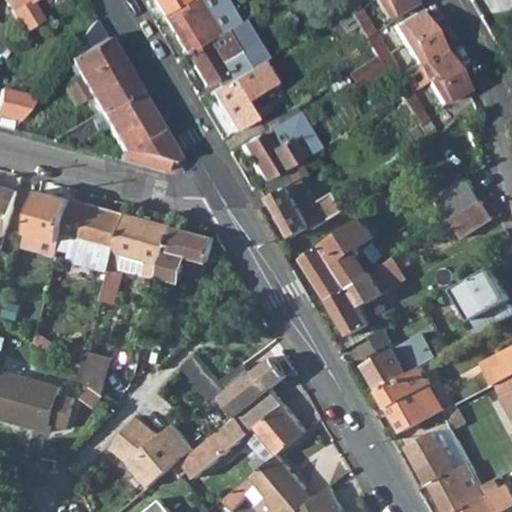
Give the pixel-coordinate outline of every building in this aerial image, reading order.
[(3,0),(23,31),(41,20),(31,2),(34,0),(3,0)] [(155,0),(164,15),(190,0),(155,0)] [(198,0),(184,9),(186,11),(168,21),(188,54),(230,29),(237,24),(238,24),(222,0),(198,0)] [(339,0),(364,40),(373,34),(352,0),(339,0)] [(372,0),(385,20),(410,5),(407,0),(372,0)] [(393,28),(440,105),(462,91),(415,14),(393,28)] [(230,29),(234,36),(242,32),(237,24),(230,29)] [(79,54),(106,38),(99,26),(87,32),(75,48),(79,54)] [(230,29),(188,54),(207,85),(226,75),(230,81),(249,69),(241,52),(239,52),(236,46),(239,44),(235,37),(234,36),(230,29)] [(382,69),(418,129),(427,143),(435,136),(373,34),(364,40),(373,56),(382,69)] [(94,105),(99,115),(137,93),(106,38),(79,54),(68,60),(78,78),(64,86),(74,106),(85,99),(90,107),(94,105)] [(368,59),(361,47),(342,60),(349,71),(368,59)] [(382,69),(373,56),(368,59),(349,71),(348,72),(356,85),(382,69)] [(255,95),(274,83),(261,62),(249,69),(230,81),(212,92),(235,131),(254,119),(242,99),(255,93),(255,95)] [(0,98),(0,114),(19,120),(35,99),(3,89),(0,98)] [(104,122),(121,152),(135,156),(132,165),(133,166),(172,177),(181,171),(137,93),(99,115),(52,141),(72,147),(72,149),(90,154),(96,150),(91,139),(98,135),(96,132),(104,122)] [(268,121),(273,128),(300,111),(295,104),(268,121)] [(244,145),(266,181),(294,163),(322,148),(300,111),(244,145)] [(132,165),(135,156),(121,152),(118,161),(132,165)] [(264,182),(282,212),(295,235),(310,226),(311,229),(351,206),(340,188),(316,201),(294,163),(266,181),(264,182)] [(479,203),(464,179),(440,193),(455,218),(479,203)] [(18,194),(0,188),(0,233),(7,235),(18,194)] [(38,193),(28,234),(62,243),(72,202),(38,193)] [(78,255),(81,243),(110,251),(109,255),(103,254),(96,280),(108,284),(125,216),(82,204),(72,202),(62,243),(60,249),(78,255)] [(451,220),(462,236),(490,218),(480,202),(479,203),(455,218),(451,220)] [(163,266),(172,229),(131,218),(125,216),(108,284),(103,302),(116,305),(118,295),(120,296),(125,276),(121,275),(122,270),(126,256),(163,266)] [(365,276),(354,258),(361,254),(357,248),(374,238),(361,219),(305,256),(331,298),(365,276)] [(172,229),(163,266),(160,279),(179,284),(181,277),(186,259),(206,264),(209,265),(215,241),(185,233),(172,229)] [(410,277),(397,255),(375,270),(387,290),(410,277)] [(163,266),(126,256),(122,270),(160,280),(160,279),(163,266)] [(181,277),(202,282),(206,264),(186,259),(181,277)] [(491,266),(454,287),(472,319),(509,298),(491,266)] [(375,270),(365,276),(331,298),(352,334),(371,322),(362,305),(387,290),(375,270)] [(220,284),(206,280),(199,310),(213,314),(220,284)] [(511,303),(509,298),(472,319),(481,333),(511,315),(511,303)] [(383,386),(419,366),(437,356),(424,335),(395,350),(394,348),(369,362),(383,386)] [(223,378),(201,395),(213,409),(212,411),(227,428),(249,410),(233,390),(251,375),(253,377),(278,356),(271,345),(225,380),(223,378)] [(511,375),(511,345),(481,362),(493,385),(497,383),(511,375)] [(90,355),(84,377),(107,393),(115,361),(90,355)] [(251,375),(233,390),(249,410),(274,389),(290,377),(278,357),(278,356),(253,377),(251,375)] [(423,385),(428,382),(419,366),(383,386),(408,430),(439,414),(423,385)] [(63,387),(3,373),(0,383),(0,421),(51,434),(53,427),(67,431),(75,401),(60,398),(63,387)] [(511,375),(497,383),(504,395),(511,391),(511,375)] [(256,431),(274,453),(261,456),(229,481),(237,491),(281,456),(309,433),(274,389),(249,410),(227,428),(199,450),(183,463),(196,480),(247,438),(256,431)] [(511,391),(504,395),(502,396),(511,414),(511,391)] [(451,429),(467,421),(458,404),(449,408),(446,410),(442,412),(451,429)] [(137,414),(113,447),(131,459),(154,487),(183,463),(199,450),(177,423),(164,433),(137,414)] [(261,456),(274,453),(256,431),(247,438),(261,456)] [(410,444),(432,483),(459,468),(441,437),(438,439),(433,432),(410,444)] [(308,489),(281,456),(237,491),(226,500),(235,511),(253,497),(264,511),(299,511),(314,500),(306,490),(308,489)] [(432,483),(448,511),(456,511),(489,495),(470,462),(459,468),(432,483)] [(456,511),(500,511),(509,508),(511,506),(511,492),(508,485),(489,495),(456,511)] [(343,511),(330,487),(314,500),(299,511),(343,511)] [(172,511),(162,499),(145,511),(172,511)]
